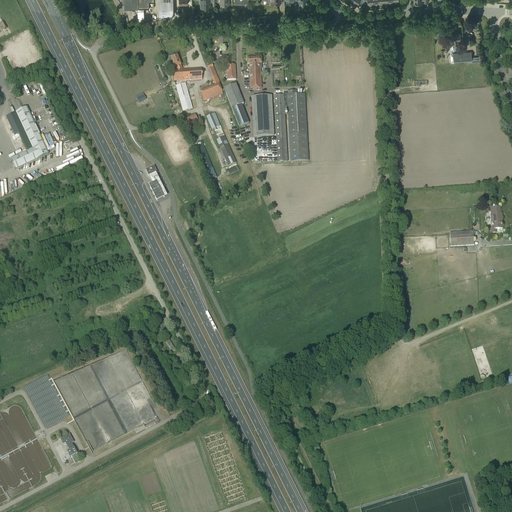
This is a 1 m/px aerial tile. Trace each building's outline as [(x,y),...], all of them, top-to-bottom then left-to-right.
[(121,0),(122,3),(124,3),(124,9),(138,8),(137,0),(121,0)] [(154,0),(137,0),(138,8),(149,8),(149,2),(154,2),(154,0)] [(199,0),(200,8),(201,8),(201,9),(210,8),(210,1),(214,1),(213,0),(199,0)] [(295,0),(296,0),(296,8),(297,9),(298,9),(299,9),(300,9),(301,9),(301,8),(301,5),(307,5),(307,0),(295,0)] [(456,34),(451,34),(452,42),(453,49),(460,48),(460,41),(461,41),(460,38),(463,38),(463,34),(460,34),(456,34)] [(467,53),(453,54),(454,62),(468,61),(473,61),(472,52),(467,53)] [(171,59),(168,60),(170,64),(172,63),(175,71),(173,71),(173,81),(202,80),(201,69),(182,70),(177,56),(170,58),(171,59)] [(261,58),(247,59),(247,69),(249,68),(250,90),(261,89),(260,64),(261,64),(261,58)] [(215,86),(200,92),(204,101),(222,94),(219,84),(220,84),(212,64),(207,66),(208,69),(215,86)] [(235,65),(226,66),(226,74),(227,81),(234,80),(236,80),(235,65)] [(223,87),(229,101),(240,96),(235,82),(223,87)] [(185,83),(175,86),(183,112),(192,109),(185,83)] [(283,95),(274,96),(277,163),(287,162),(286,140),(285,134),(284,111),(287,111),(290,162),(308,161),(305,94),(297,95),(297,91),(287,92),(283,92),(283,95)] [(240,96),(229,101),(232,109),(241,105),(243,104),(240,96)] [(271,96),(251,97),(253,137),(274,136),(271,96)] [(241,105),(232,109),(238,126),(248,122),(241,105)] [(48,154),(27,107),(6,117),(5,115),(2,117),(3,118),(2,119),(1,120),(18,155),(10,159),(15,169),(27,164),(48,154)] [(214,113),(207,116),(223,155),(221,155),(227,167),(228,166),(236,163),(214,113)] [(195,115),(184,120),(187,126),(198,120),(195,115)] [(201,142),(192,146),(208,181),(217,178),(213,169),(209,161),(201,142)] [(215,159),(209,161),(213,169),(218,167),(215,159)] [(154,166),(145,170),(149,178),(156,174),(157,173),(154,166)] [(35,176),(44,173),(42,167),(20,177),(22,182),(25,181),(26,185),(37,180),(35,176)] [(167,194),(156,174),(149,178),(151,181),(147,183),(156,200),(167,194)] [(491,228),(490,228),(490,234),(496,233),(495,229),(503,229),(502,225),(502,223),(502,213),(500,213),(500,207),(494,207),(492,207),(490,207),(491,228)] [(473,232),(450,233),(450,247),(473,245),(473,232)] [(70,434),(60,439),(62,445),(65,444),(69,450),(66,452),(68,455),(70,458),(72,457),(75,455),(77,454),(72,444),(74,442),(70,434)]
